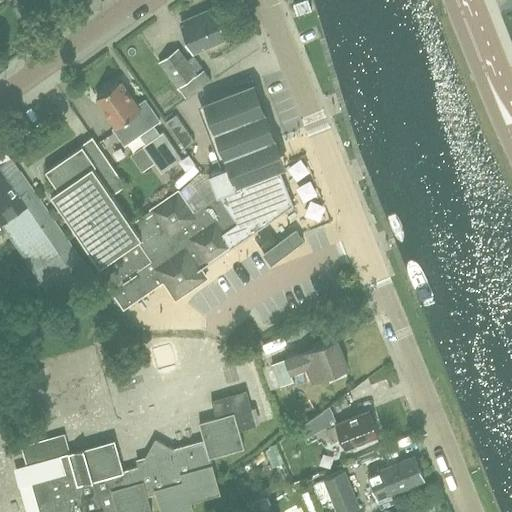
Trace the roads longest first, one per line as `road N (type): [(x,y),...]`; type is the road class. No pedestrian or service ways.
road 1 (unclassified): [(472,511),(266,0)]
road 2 (tertiary): [(0,95),(136,0)]
road 3 (secondary): [(511,127),(462,0)]
